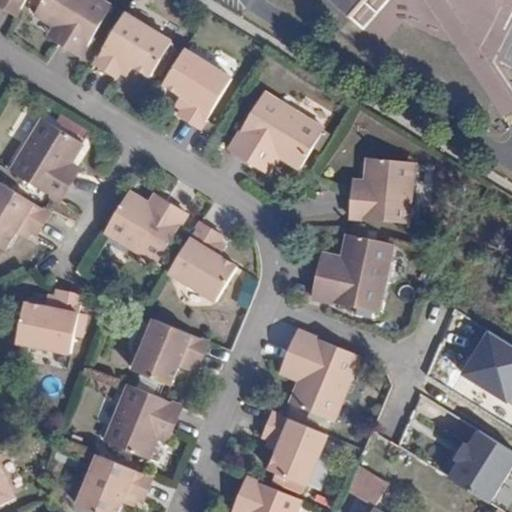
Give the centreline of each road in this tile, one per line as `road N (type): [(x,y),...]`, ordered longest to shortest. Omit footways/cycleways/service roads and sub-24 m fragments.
road 1 (residential): [(263,302),(276,263),(273,227),(144,138)]
road 2 (residential): [(185,511),(263,302)]
road 3 (residential): [(144,138),(0,53)]
road 4 (residential): [(263,302),(409,360)]
road 5 (residential): [(144,138),(77,243)]
